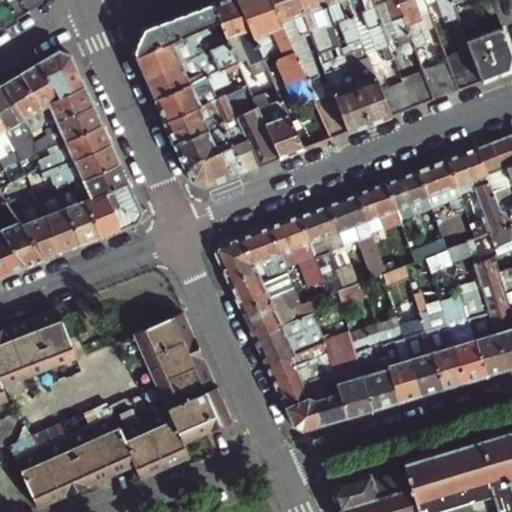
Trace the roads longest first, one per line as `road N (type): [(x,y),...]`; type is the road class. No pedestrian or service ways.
road 1 (residential): [(511,105),(182,233)]
road 2 (residential): [(77,0),(182,233)]
road 3 (residential): [(182,233),(284,463)]
road 4 (residential): [(284,463),(511,396)]
road 5 (residential): [(182,233),(0,305)]
road 6 (residential): [(114,511),(284,463)]
